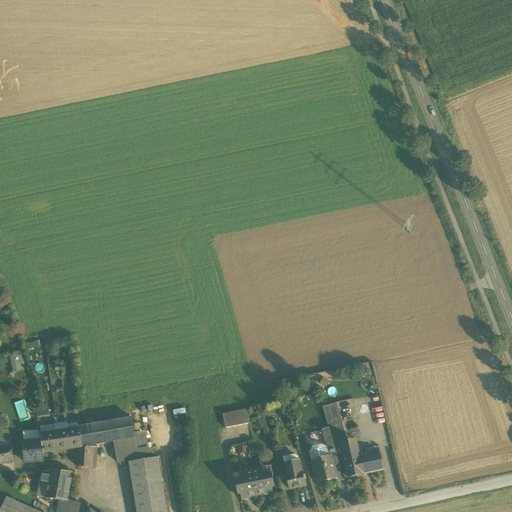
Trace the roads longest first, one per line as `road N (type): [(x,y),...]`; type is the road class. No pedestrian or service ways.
road 1 (secondary): [(384,0),(511,318)]
road 2 (residential): [(363,511),(511,479)]
